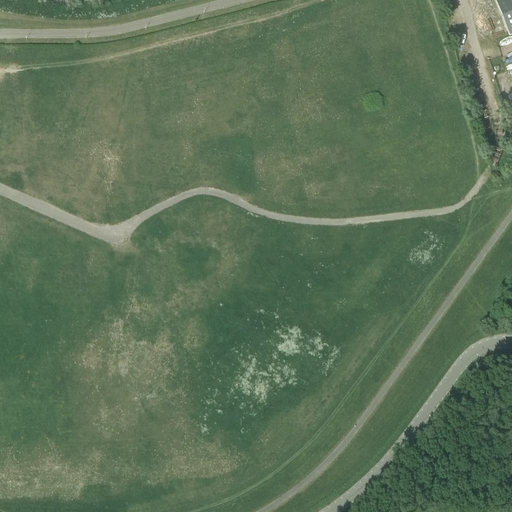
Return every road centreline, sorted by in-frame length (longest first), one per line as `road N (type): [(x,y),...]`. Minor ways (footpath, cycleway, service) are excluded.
road 1 (track): [(483,178),(462,205),(432,212),(304,222),(196,191),(128,225),(97,231),(0,188)]
road 2 (unclassified): [(511,342),(466,359),(374,476),(331,511)]
road 3 (unclassified): [(0,34),(124,28),(237,0)]
road 4 (unclassified): [(461,0),(501,135),(491,166)]
